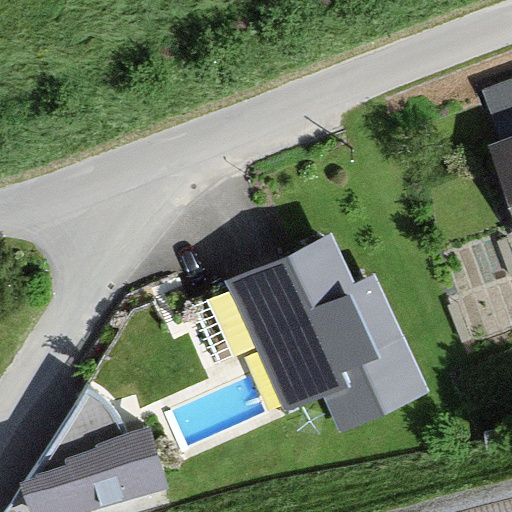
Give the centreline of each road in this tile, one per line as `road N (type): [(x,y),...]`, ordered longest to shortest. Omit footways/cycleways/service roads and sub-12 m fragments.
road 1 (unclassified): [(511,28),(172,155)]
road 2 (residential): [(172,155),(0,426)]
road 3 (unclassified): [(172,155),(0,217)]
